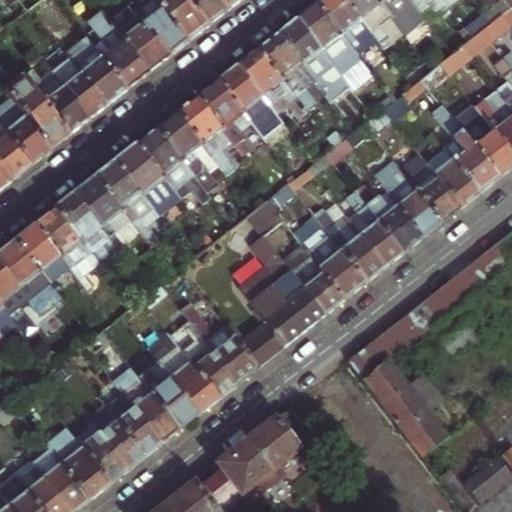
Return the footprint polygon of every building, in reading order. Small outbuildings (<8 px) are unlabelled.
[(151,0),(154,3),(189,47),(200,39),(209,31),(197,15),(194,18),(182,2),(184,1),(183,0),(151,0)] [(227,17),(214,0),(183,0),(184,1),(182,2),(194,18),(197,15),(209,31),(220,23),(227,17)] [(240,7),(249,0),(248,0),(214,0),(227,17),(240,7)] [(377,59),(386,52),(345,0),(329,0),(319,8),(358,58),(369,49),(377,59)] [(345,0),(386,52),(405,37),(376,0),(345,0)] [(429,25),(424,19),(409,0),(376,0),(405,37),(409,41),(429,25)] [(448,9),(440,0),(409,0),(424,19),(432,12),(440,22),(451,13),(448,9)] [(455,0),(440,0),(448,9),(457,2),(455,0)] [(510,16),(511,14),(511,9),(505,0),(485,16),(494,28),(503,21),(510,16)] [(138,23),(144,31),(143,32),(156,48),(159,46),(171,61),(183,52),(189,47),(154,3),(135,18),(138,23)] [(358,58),(319,8),(315,12),(300,24),(349,86),(354,93),(373,78),(358,58)] [(483,37),(494,28),(485,16),(484,14),(464,30),(475,43),(483,37)] [(140,86),(150,78),(125,46),(116,35),(111,28),(101,16),(88,27),(103,47),(95,53),(128,96),(140,86)] [(511,18),(510,16),(503,21),(510,31),(511,29),(511,18)] [(494,28),(483,37),(493,49),(511,34),(511,33),(510,31),(503,21),(494,28)] [(116,35),(125,46),(143,32),(144,31),(138,23),(123,34),(121,31),(116,35)] [(121,31),(116,24),(111,28),(116,35),(121,31)] [(329,101),(349,86),(300,24),(293,29),(281,38),(323,93),(329,101)] [(156,48),(143,32),(125,46),(150,78),(162,69),(171,61),(159,46),(156,48)] [(475,43),(464,52),(474,64),(493,49),(483,37),(475,43)] [(323,93),(281,38),(274,44),(261,54),(303,109),(323,93)] [(121,100),(128,96),(95,53),(86,43),(80,47),(84,52),(72,61),(110,109),(121,100)] [(80,47),(68,57),(72,61),(84,52),(80,47)] [(455,59),(442,69),(452,81),(474,64),(464,52),(455,59)] [(261,54),(256,58),(242,69),(276,114),(280,119),(286,115),(280,108),(288,102),(305,124),(311,119),(303,109),(261,54)] [(72,61),(51,77),(56,84),(64,94),(66,92),(79,108),(75,111),(87,127),(100,117),(110,109),(72,61)] [(511,73),(505,64),(497,71),(506,83),(511,90),(511,104),(509,107),(511,111),(511,73)] [(427,65),(408,80),(416,90),(423,84),(435,75),(427,65)] [(276,114),(242,69),(236,73),(221,85),(256,129),(270,147),(279,141),(265,123),(276,114)] [(423,84),(429,92),(433,96),(452,81),(442,69),(435,75),(423,84)] [(24,79),(5,95),(19,113),(26,123),(28,122),(40,138),(38,139),(50,156),(65,144),(71,139),(34,91),(24,79)] [(511,104),(511,90),(506,83),(496,91),(505,102),(509,107),(511,104)] [(66,92),(64,94),(56,84),(43,95),(38,88),(34,91),(71,139),(81,132),(87,127),(75,111),(79,108),(66,92)] [(429,92),(423,84),(416,90),(403,100),(409,107),(429,92)] [(256,129),(221,85),(216,90),(200,102),(235,146),(239,151),(249,143),(244,137),(256,129)] [(511,111),(509,107),(496,91),(474,108),(511,156),(511,111)] [(235,146),(200,102),(194,107),(179,118),(220,170),(229,182),(239,173),(234,167),(224,154),(235,146)] [(511,175),(511,156),(474,108),(469,103),(450,118),(502,183),(511,175)] [(454,146),(445,152),(455,164),(482,199),(496,188),(502,183),(450,118),(444,110),(433,119),(454,146)] [(20,128),(9,137),(11,139),(34,169),(44,161),(50,156),(38,139),(40,138),(28,122),(26,123),(19,113),(12,118),(20,128)] [(394,126),(385,115),(370,127),(379,138),(394,126)] [(213,176),(220,170),(179,118),(171,125),(160,134),(211,199),(224,189),(213,176)] [(215,203),(211,199),(160,134),(155,138),(140,149),(176,194),(188,185),(197,197),(207,209),(215,203)] [(0,169),(13,185),(26,175),(34,169),(11,139),(0,147),(0,169)] [(235,146),(224,154),(234,167),(245,158),(239,151),(235,146)] [(176,194),(140,149),(130,157),(118,166),(154,212),(167,201),(176,214),(185,206),(176,194)] [(419,176),(409,184),(444,229),(457,219),(464,214),(434,176),(416,154),(407,161),(419,176)] [(318,167),(309,175),(314,182),(334,166),(328,159),(318,167)] [(383,173),(375,164),(367,170),(389,197),(401,212),(426,243),(439,233),(444,229),(409,184),(393,165),(383,173)] [(439,176),(437,173),(434,176),(464,214),(477,203),(482,199),(455,164),(447,170),(439,176)] [(161,221),(154,212),(118,166),(111,172),(98,182),(141,236),(154,253),(162,246),(150,230),(161,221)] [(0,195),(5,191),(13,185),(0,169),(0,195)] [(298,183),(290,189),(296,196),(314,182),(309,175),(298,183)] [(92,187),(88,190),(77,198),(120,253),(141,236),(98,182),(92,187)] [(197,197),(188,185),(176,194),(185,206),(197,197)] [(278,199),(269,207),(274,213),(296,196),(290,189),(278,199)] [(421,247),(426,243),(401,212),(391,220),(379,204),(373,209),(370,206),(374,203),(365,192),(358,197),(407,258),(415,252),(421,247)] [(399,264),(407,258),(358,197),(348,205),(371,235),(362,242),(387,274),(399,264)] [(401,212),(389,197),(379,204),(391,220),(401,212)] [(120,253),(77,198),(70,204),(58,214),(99,266),(114,254),(116,256),(120,253)] [(269,207),(250,221),(265,241),(284,226),(274,213),(269,207)] [(382,278),(387,274),(362,242),(335,208),(326,215),(323,212),(314,219),(369,288),(382,278)] [(99,266),(58,214),(51,219),(38,229),(73,274),(82,286),(88,293),(93,290),(83,278),(99,266)] [(303,228),(312,240),(301,248),(347,305),(362,293),(369,288),(314,219),(303,228)] [(73,274),(38,229),(30,235),(18,244),(53,289),(73,274)] [(268,270),(242,290),(268,324),(246,341),(234,325),(227,331),(231,335),(261,373),(317,329),(327,321),(306,294),(288,308),(275,291),(293,277),(282,263),(265,241),(253,250),(268,270)] [(65,304),(53,289),(18,244),(14,248),(0,258),(0,265),(31,306),(43,321),(65,304)] [(340,311),(347,305),(301,248),(282,263),(293,277),(306,294),(327,321),(340,311)] [(160,284),(171,275),(154,253),(142,261),(160,284)] [(31,306),(0,265),(0,306),(12,322),(31,306)] [(433,324),(481,284),(470,270),(421,311),(433,324)] [(164,289),(146,304),(153,314),(172,299),(164,289)] [(12,322),(0,306),(0,346),(0,347),(20,332),(12,322)] [(188,320),(212,350),(241,389),(249,382),(256,377),(261,373),(231,335),(221,343),(197,313),(188,320)] [(88,349),(95,358),(111,345),(105,336),(96,343),(88,349)] [(437,425),(373,339),(349,357),(357,368),(411,443),(437,425)] [(193,365),(222,403),(236,392),(241,389),(212,350),(193,365)] [(161,366),(202,419),(215,409),(222,403),(193,365),(183,352),(167,364),(157,351),(152,355),(161,366)] [(349,357),(343,361),(352,372),(357,368),(349,357)] [(161,366),(140,382),(181,435),(195,424),(202,419),(161,366)] [(126,398),(165,448),(177,439),(181,435),(140,382),(133,374),(117,386),(126,398)] [(110,411),(148,461),(161,451),(165,448),(126,398),(110,411)] [(14,408),(0,419),(0,426),(1,427),(18,413),(14,408)] [(92,424),(94,427),(131,475),(144,465),(148,461),(110,411),(92,424)] [(284,460),(298,450),(281,426),(275,417),(226,454),(177,492),(192,511),(221,511),(244,495),(249,501),(268,487),(262,479),(286,462),(284,460)] [(45,447),(91,506),(108,493),(113,489),(85,453),(62,423),(40,441),(45,447)] [(85,453),(113,489),(127,478),(131,475),(94,427),(89,431),(98,443),(85,453)] [(91,506),(45,447),(28,461),(67,511),(82,511),(87,509),(91,506)] [(67,511),(28,461),(10,474),(39,511),(67,511)] [(0,478),(0,494),(13,511),(39,511),(10,474),(8,472),(0,478)] [(468,511),(480,511),(506,493),(494,477),(461,501),(468,511)] [(192,511),(177,492),(150,511),(192,511)] [(0,511),(13,511),(0,494),(0,511)]
